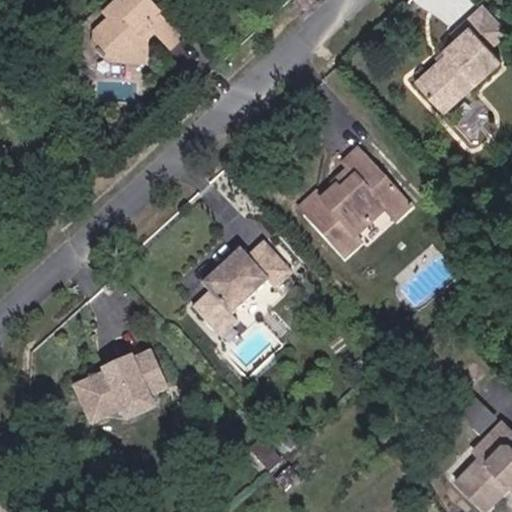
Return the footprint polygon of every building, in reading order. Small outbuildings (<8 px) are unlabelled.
[(98,27),(85,39),(85,48),(86,54),(89,60),(94,64),(100,67),(106,69),(112,69),(135,47),(127,39),(136,30),(162,57),(177,43),(135,0),(110,0),(107,3),(110,7),(93,23),(98,27)] [(475,56),(496,36),(478,15),(448,43),(451,46),(460,39),(475,56)] [(475,56),(460,39),(451,46),(436,60),(440,64),(405,95),(431,124),(490,73),(475,56)] [(135,47),(112,69),(141,75),(135,47)] [(320,208),(302,224),(322,245),(337,232),(352,248),(382,222),(390,230),(407,215),(359,160),(342,175),(346,179),(329,193),(338,203),(324,214),(320,208)] [(312,201),(294,216),(302,224),(320,208),(312,201)] [(343,269),(358,255),(352,248),(337,232),(322,245),(343,269)] [(202,299),(184,315),(195,327),(212,311),(225,326),(264,291),(269,298),(286,283),(259,253),(242,267),(234,258),(196,292),(202,299)] [(212,346),(230,331),(225,326),(212,311),(195,327),(212,346)] [(82,387),(96,421),(137,405),(133,398),(155,389),(144,362),(126,369),(125,366),(98,377),(99,380),(82,387)] [(82,427),(96,421),(82,387),(68,393),(82,427)] [(511,461),(503,452),(507,447),(511,443),(499,432),(468,461),(475,468),(451,493),(469,511),(493,511),(504,501),(511,493),(511,461)] [(503,452),(511,461),(511,452),(507,447),(503,452)] [(430,466),(421,450),(408,458),(417,474),(430,466)]
